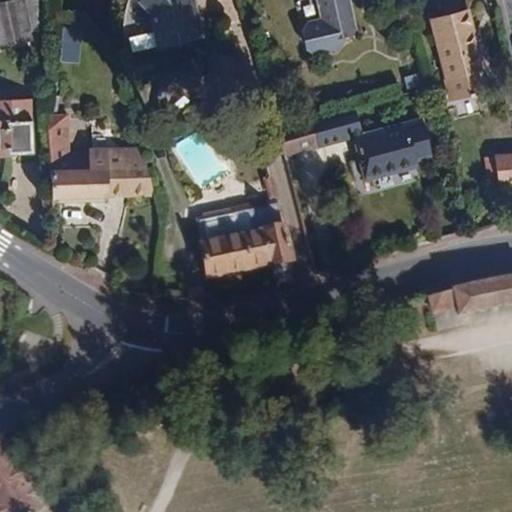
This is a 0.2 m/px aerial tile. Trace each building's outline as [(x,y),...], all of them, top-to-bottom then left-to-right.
[(23,0),(11,0),(0,3),(0,46),(33,40),(23,0)] [(138,0),(151,14),(159,47),(203,37),(198,17),(192,18),(188,1),(191,0),(138,0)] [(192,18),(198,17),(195,0),(191,0),(188,1),(192,18)] [(317,0),(322,17),(310,19),(302,29),(306,49),(317,55),(338,51),(347,35),(357,33),(349,0),(317,0)] [(469,10),(432,19),(446,78),(448,77),(454,99),(480,93),(475,71),(483,68),(469,10)] [(63,27),(62,59),(78,60),(80,28),(63,27)] [(238,58),(207,55),(213,76),(241,69),(238,58)] [(241,69),(213,76),(218,98),(246,90),(241,69)] [(0,154),(9,154),(10,150),(33,149),(31,97),(0,98),(0,154)] [(310,118),(319,146),(353,135),(366,179),(418,165),(417,161),(432,156),(421,118),(364,133),(356,105),(310,118)] [(140,149),(90,149),(90,154),(68,154),(68,113),(51,113),(51,125),(48,125),(54,195),(59,196),(59,202),(106,201),(106,196),(154,196),(140,149)] [(277,128),(284,155),(319,146),(310,118),(277,128)] [(500,185),(511,183),(511,152),(497,153),(496,156),(499,183),(500,185)] [(487,185),(499,183),(496,156),(484,157),(487,185)] [(198,220),(199,225),(278,208),(276,202),(198,220)] [(274,278),(276,277),(295,273),(278,208),(199,225),(203,244),(200,244),(207,278),(272,264),(274,278)] [(276,277),(278,287),(297,283),(296,279),(295,273),(276,277)] [(511,277),(424,296),(428,315),(455,310),(457,317),(511,304),(511,277)] [(31,313),(31,299),(20,298),(20,312),(31,313)] [(34,511),(43,507),(0,436),(0,511),(34,511)]
